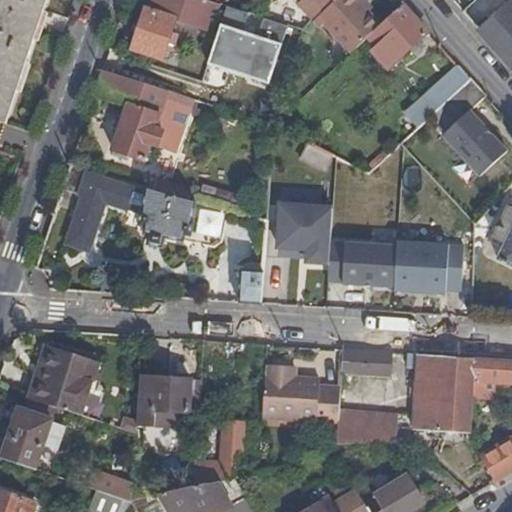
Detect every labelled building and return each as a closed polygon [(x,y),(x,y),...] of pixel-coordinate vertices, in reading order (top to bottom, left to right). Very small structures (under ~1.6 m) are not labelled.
[(0,0),(0,118),(8,121),(47,0),(0,0)] [(210,27),(219,0),(151,0),(149,6),(144,4),(130,46),(160,56),(165,42),(173,44),(177,32),(169,29),(175,14),(210,27)] [(370,32),(379,24),(367,11),(359,2),(361,0),(295,0),(317,26),(322,22),(348,52),(370,32)] [(361,0),(359,2),(367,11),(372,8),(364,0),(361,0)] [(511,8),(506,1),(476,28),(479,32),(511,69),(511,8)] [(426,31),(401,3),(379,24),(370,32),(394,60),(426,31)] [(250,16),(230,10),(212,66),(271,84),(289,28),(265,20),(260,39),(244,34),(250,16)] [(201,99),(161,85),(144,79),(104,66),(95,92),(126,103),(111,147),(144,159),(154,127),(160,110),(183,117),(194,121),(201,99)] [(429,114),(467,77),(457,66),(404,114),(415,126),(426,117),(429,114)] [(483,96),(467,77),(429,114),(444,131),(483,96)] [(183,117),(160,110),(154,127),(178,135),(183,117)] [(507,154),(470,114),(441,140),(478,181),(507,154)] [(336,155),(314,144),(306,158),(330,169),(336,155)] [(71,164),(61,193),(79,198),(88,170),(71,164)] [(143,187),(88,170),(79,198),(65,246),(88,255),(105,204),(137,212),(138,209),(141,209),(143,187)] [(189,210),(189,199),(143,187),(141,209),(138,209),(137,212),(137,223),(143,224),(142,232),(148,232),(148,241),(163,243),(164,233),(183,234),(183,227),(192,227),(193,211),(189,210)] [(511,205),(507,203),(492,236),(506,242),(498,259),(511,265),(511,205)] [(337,211),(283,208),(280,254),(309,256),(308,268),(334,270),(336,238),(337,211)] [(395,284),(398,242),(336,238),(334,270),(333,279),(395,284)] [(450,246),(398,242),(395,284),(395,286),(447,290),(450,246)] [(238,302),(259,303),(262,260),(255,259),(255,270),(240,270),(238,302)] [(40,349),(23,396),(28,398),(37,375),(41,377),(50,352),(40,349)] [(388,352),(341,349),(339,372),(387,374),(388,352)] [(55,407),(78,415),(95,369),(50,352),(41,377),(37,375),(28,398),(55,407)] [(469,379),(470,357),(406,353),(405,368),(415,369),(414,387),(409,387),(409,394),(414,395),(412,429),(466,432),(468,399),(469,379)] [(511,360),(470,357),(469,379),(468,399),(490,400),(492,381),(511,382),(511,360)] [(285,366),(266,365),(263,418),(336,422),(337,409),(339,386),(317,385),(317,378),(293,377),(285,377),(285,366)] [(189,379),(139,376),(136,426),(183,429),(184,414),(187,414),(189,379)] [(51,419),(55,407),(28,398),(24,410),(51,419)] [(16,408),(0,455),(0,458),(34,470),(42,445),(50,421),(51,419),(24,410),(16,408)] [(395,414),(337,409),(336,422),(336,433),(392,438),(395,414)] [(50,421),(42,445),(57,451),(65,426),(50,421)] [(391,441),(392,438),(336,433),(335,443),(391,441)] [(498,480),(511,471),(511,439),(483,456),(498,480)] [(230,478),(260,472),(254,455),(198,467),(203,485),(205,484),(230,478)] [(95,491),(130,502),(131,485),(94,473),(89,489),(95,491)] [(401,511),(421,501),(406,474),(363,499),(369,511),(401,511)] [(221,511),(243,498),(230,478),(205,484),(221,511)] [(203,485),(159,495),(168,511),(221,511),(205,484),(203,485)] [(369,511),(363,499),(356,488),(329,504),(325,497),(299,511),(369,511)] [(33,511),(36,503),(0,490),(0,511),(33,511)] [(122,511),(130,502),(95,491),(86,511),(122,511)] [(145,511),(151,509),(144,499),(130,502),(135,511),(145,511)]
